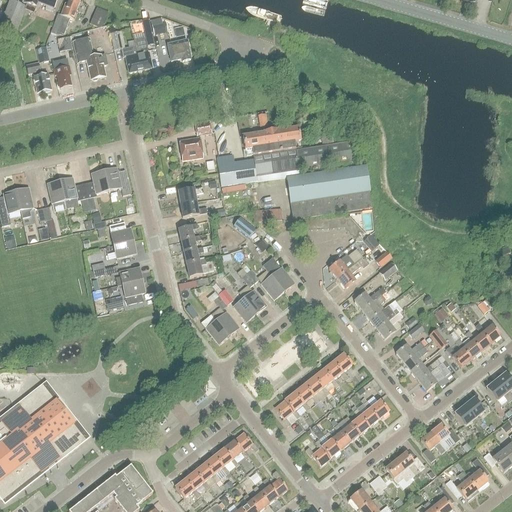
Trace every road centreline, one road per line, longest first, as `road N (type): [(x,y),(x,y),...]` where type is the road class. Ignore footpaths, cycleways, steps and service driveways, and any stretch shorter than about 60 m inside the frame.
road 1 (residential): [(217,375),(171,314),(132,143)]
road 2 (residential): [(418,420),(317,294)]
road 3 (unclassified): [(511,41),(373,0)]
road 4 (residential): [(0,173),(132,143)]
road 5 (unknown): [(247,416),(349,334)]
road 6 (residential): [(121,94),(224,68),(230,45)]
road 7 (residential): [(217,375),(317,294)]
road 8 (residential): [(320,503),(418,420)]
road 9 (residential): [(311,491),(230,393)]
road 10 (residential): [(0,119),(121,94)]
road 11 (residential): [(147,458),(105,462),(42,511)]
road 12 (residential): [(418,420),(511,345)]
